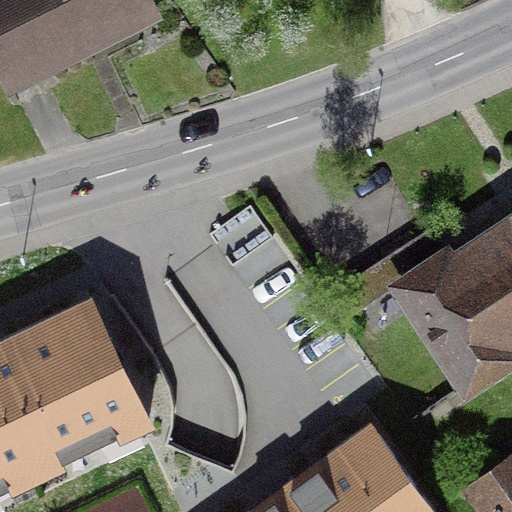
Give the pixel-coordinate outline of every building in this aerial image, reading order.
[(0,0),(0,81),(148,8),(143,0),(0,0)] [(511,221),(447,263),(426,230),(377,261),(461,388),(507,357),(501,347),(511,339),(511,221)] [(0,364),(0,493),(148,428),(100,321),(0,364)] [(259,511),(434,511),(376,430),(278,499),(259,511)] [(476,511),(511,511),(511,453),(460,489),(476,511)]
